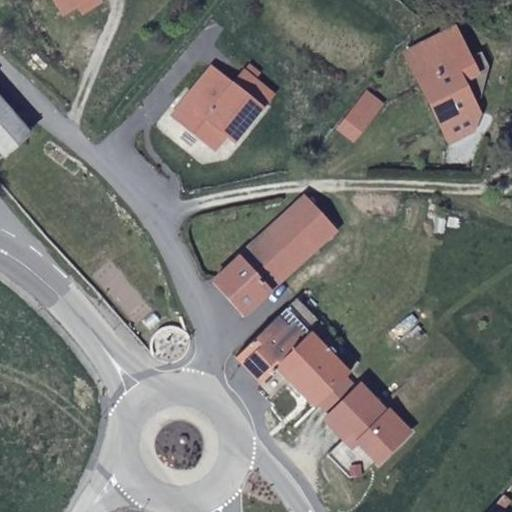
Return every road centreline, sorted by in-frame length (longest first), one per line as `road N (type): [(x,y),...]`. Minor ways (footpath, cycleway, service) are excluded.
road 1 (unclassified): [(0,59),(156,215),(206,311),(199,391)]
road 2 (track): [(511,181),(320,187),(156,215)]
road 3 (secondary): [(0,262),(71,312),(142,404)]
road 4 (track): [(212,0),(85,149)]
